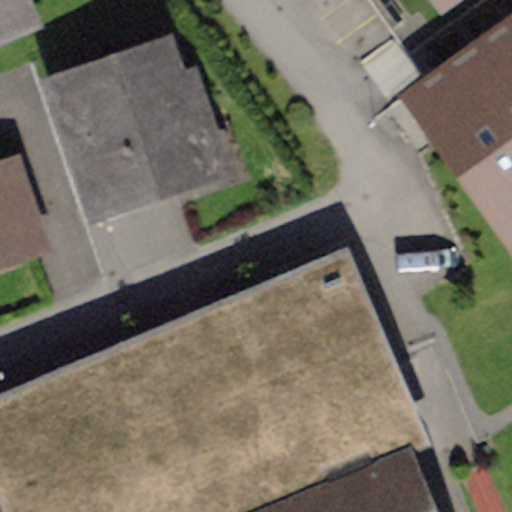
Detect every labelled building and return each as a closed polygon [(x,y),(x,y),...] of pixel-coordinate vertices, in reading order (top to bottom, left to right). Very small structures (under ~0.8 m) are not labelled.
[(0,0),(0,31),(30,19),(21,0),(0,0)] [(511,37),(430,96),(511,209),(511,37)] [(165,59),(63,94),(99,199),(212,161),(190,94),(178,97),(165,59)] [(0,251),(29,242),(7,175),(0,177),(0,251)] [(0,469),(14,503),(0,509),(0,511),(426,511),(406,463),(381,473),(374,456),(419,437),(346,263),(0,407),(0,469)]
